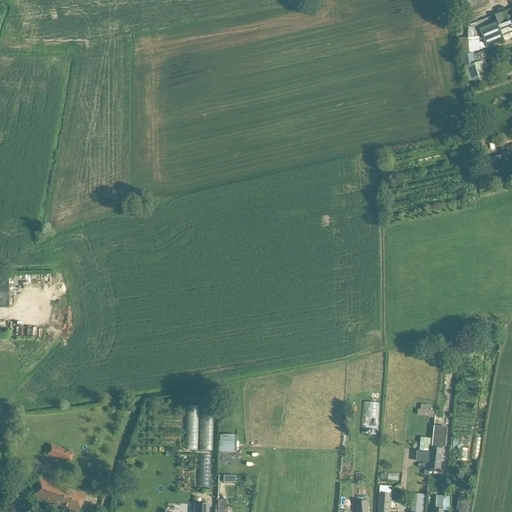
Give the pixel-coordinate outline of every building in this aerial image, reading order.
[(485,0),(457,0),(463,11),(485,0)] [(496,22),(480,28),(487,48),(495,44),(505,41),(502,33),(506,32),(511,29),(511,25),(510,21),(498,26),(496,22)] [(511,29),(506,32),(502,33),(505,41),(511,38),(511,29)] [(469,54),(463,55),(464,66),(473,64),(472,54),(469,54)] [(467,67),(469,77),(470,82),(487,76),(484,69),(490,67),(488,60),(482,62),(479,64),(467,67)] [(8,278),(0,278),(0,307),(8,308),(8,278)] [(377,434),(378,402),(363,401),(362,433),(377,434)] [(197,450),(198,406),(186,405),(185,450),(197,450)] [(420,408),(412,408),(412,415),(431,415),(431,405),(420,405),(420,408)] [(200,450),(212,451),(213,418),(201,418),(200,450)] [(435,425),(430,470),(441,471),(443,444),(446,444),(448,427),(435,425)] [(221,453),(235,454),(236,436),(221,436),(221,453)] [(421,439),(420,452),(431,453),(432,440),(421,439)] [(73,452),(50,445),(46,456),(70,463),(73,452)] [(196,487),(211,487),(212,454),(197,454),(196,487)] [(388,483),(388,480),(397,481),(398,474),(389,473),(389,475),(381,474),(380,482),(388,483)] [(40,480),(34,497),(76,511),(78,511),(84,496),(40,480)] [(380,493),(378,511),(390,511),(392,501),(397,501),(398,494),(392,494),(392,489),(392,486),(380,485),(380,493)] [(356,511),(367,511),(367,503),(356,503),(356,511)]
